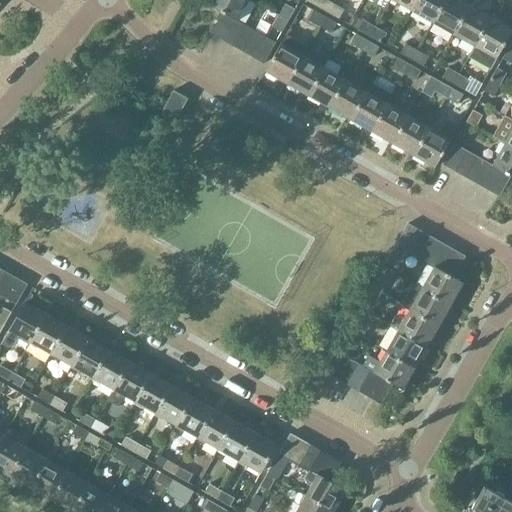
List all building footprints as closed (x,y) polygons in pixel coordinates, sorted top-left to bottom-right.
[(250,0),(249,0),(211,0),(209,6),(223,14),(234,20),(237,22),(250,0)] [(320,0),(316,7),(328,14),(334,4),(326,0),(320,0)] [(391,0),(412,11),(417,0),(391,0)] [(417,0),(412,11),(433,23),(445,0),(417,0)] [(445,0),(433,23),(454,35),(470,6),(469,6),(457,0),(445,0)] [(328,14),(339,20),(345,10),(334,4),(328,14)] [(285,5),(278,17),(288,22),(295,10),(285,5)] [(470,6),(454,35),(475,47),(491,18),(490,18),(470,7),(471,7),(470,6)] [(308,21),(320,27),(325,18),(314,11),(308,21)] [(234,20),(223,14),(211,34),(222,41),(234,20)] [(272,28),(282,33),(288,22),(278,17),(272,28)] [(325,18),(320,27),(331,34),(337,24),(325,18)] [(491,69),(511,31),(511,30),(492,19),(491,18),(475,47),(469,57),(491,69)] [(244,26),(237,22),(234,20),(222,41),(232,47),(244,26)] [(358,31),(370,37),(375,28),(364,21),(358,31)] [(254,32),(244,26),(232,47),(243,53),(254,32)] [(370,37),(381,44),(387,34),(375,28),(370,37)] [(265,38),(254,32),(243,53),(253,58),(265,38)] [(287,85),(303,56),(308,48),(286,35),(281,44),(265,73),(276,79),(287,85)] [(351,45),(362,51),(367,41),(356,35),(351,45)] [(276,44),(265,38),(253,58),(264,65),(276,44)] [(367,41),(362,51),(374,58),(379,48),(367,41)] [(511,41),(502,59),(511,64),(511,41)] [(400,54),(412,61),(417,51),(406,45),(400,54)] [(412,61),(423,67),(429,58),(417,51),(412,61)] [(308,97),(324,68),(303,56),(287,85),(308,97)] [(404,74),(409,65),(398,59),(393,68),(404,74)] [(308,97),(329,109),(345,80),(349,72),(328,60),(324,68),(308,97)] [(409,65),(404,74),(418,83),(424,73),(409,65)] [(442,78),(454,85),(460,75),(448,69),(442,78)] [(500,86),(506,74),(497,69),(490,80),(500,86)] [(454,85),(465,91),(471,82),(460,75),(454,85)] [(435,92),(440,82),(430,77),(421,92),(431,98),(435,92)] [(329,109),(350,120),(366,92),(345,80),(329,109)] [(500,86),(490,80),(484,92),(493,97),(500,86)] [(440,82),(435,92),(446,98),(451,89),(440,82)] [(451,89),(446,98),(458,105),(463,95),(451,89)] [(187,99),(172,91),(160,113),(175,121),(187,99)] [(350,120),(371,132),(387,104),(366,92),(350,120)] [(371,132),(392,144),(408,116),(387,104),(371,132)] [(476,128),(482,116),(473,111),(466,122),(476,128)] [(392,144),(413,156),(429,127),(408,116),(392,144)] [(476,128),(466,122),(460,134),(469,139),(476,128)] [(429,127),(413,156),(435,168),(457,129),(446,123),(440,133),(429,127)] [(466,151),(454,144),(442,165),(454,172),(466,151)] [(511,147),(505,144),(493,166),(511,176),(511,147)] [(477,157),(466,151),(454,172),(466,178),(477,157)] [(488,163),(477,157),(466,178),(477,184),(488,163)] [(499,169),(493,166),(488,163),(477,184),(487,190),(499,169)] [(511,176),(499,169),(487,190),(499,197),(511,176)] [(419,231),(408,224),(396,245),(406,251),(408,252),(419,231)] [(431,237),(419,231),(408,252),(419,258),(431,237)] [(442,244),(431,237),(419,258),(430,265),(442,244)] [(454,250),(442,244),(430,265),(435,267),(442,271),(454,250)] [(396,245),(390,256),(399,262),(406,251),(396,245)] [(465,257),(454,250),(442,271),(453,278),(465,257)] [(422,289),(451,305),(463,283),(453,278),(442,271),(435,267),(422,289)] [(17,279),(7,273),(0,285),(0,295),(6,299),(17,279)] [(371,288),(381,293),(388,281),(378,276),(371,288)] [(28,285),(17,279),(6,299),(16,305),(28,285)] [(371,288),(365,299),(374,305),(381,293),(371,288)] [(422,289),(410,310),(439,326),(451,305),(422,289)] [(8,333),(29,345),(46,315),(25,303),(8,333)] [(4,308),(0,314),(0,322),(5,325),(12,313),(4,308)] [(439,326),(410,310),(398,331),(427,347),(439,326)] [(29,345),(50,357),(67,327),(46,315),(29,345)] [(348,330),(358,336),(364,324),(354,318),(348,330)] [(50,357),(71,368),(88,339),(67,327),(50,357)] [(358,336),(348,330),(340,344),(350,350),(358,336)] [(398,331),(386,352),(415,368),(427,347),(398,331)] [(71,368),(92,380),(109,351),(88,339),(71,368)] [(92,380),(113,392),(130,362),(109,351),(92,380)] [(347,358),(336,351),(324,372),(336,379),(347,358)] [(415,368),(386,352),(374,373),(381,378),(393,384),(403,390),(415,368)] [(347,358),(336,379),(347,385),(359,365),(347,358)] [(113,392),(134,404),(151,374),(130,362),(113,392)] [(359,365),(347,385),(358,392),(370,371),(359,365)] [(0,367),(0,376),(8,381),(13,373),(1,366),(0,367)] [(381,378),(374,374),(370,371),(358,392),(369,398),(381,378)] [(13,373),(8,381),(21,389),(26,380),(13,373)] [(134,404),(155,416),(172,386),(151,374),(134,404)] [(393,384),(381,378),(369,398),(381,405),(393,384)] [(18,393),(6,385),(1,394),(14,401),(18,393)] [(155,416),(176,428),(193,398),(172,386),(155,416)] [(38,398),(50,405),(55,397),(43,390),(38,398)] [(55,397),(50,405),(63,412),(68,404),(55,397)] [(176,428),(197,440),(214,410),(193,398),(176,428)] [(48,409),(35,402),(31,410),(43,417),(48,409)] [(56,425),(60,416),(48,409),(43,417),(56,425)] [(197,440),(217,451),(234,422),(214,410),(197,440)] [(80,422),(92,429),(97,421),(84,414),(80,422)] [(97,421),(92,429),(105,436),(109,428),(97,421)] [(255,434),(234,422),(217,451),(238,463),(255,434)] [(72,434),(85,441),(90,433),(77,426),(72,434)] [(90,433),(85,441),(97,448),(102,440),(90,433)] [(0,444),(0,470),(10,476),(27,446),(6,434),(0,444)] [(255,434),(238,463),(260,476),(277,446),(255,434)] [(300,440),(290,434),(279,454),(289,459),(289,460),(300,440)] [(122,446),(134,453),(139,445),(126,438),(122,446)] [(300,440),(289,460),(299,465),(311,445),(300,440)] [(139,445),(134,453),(147,460),(151,452),(139,445)] [(321,452),(311,445),(299,465),(307,470),(310,471),(321,452)] [(10,476),(31,488),(48,458),(27,446),(10,476)] [(114,458),(127,465),(131,457),(119,450),(114,458)] [(341,463),(321,452),(310,471),(315,474),(316,473),(330,482),(341,463)] [(289,459),(279,454),(272,465),(282,471),(289,459)] [(131,457),(127,465),(139,472),(144,464),(131,457)] [(69,470),(48,458),(31,488),(52,500),(69,470)] [(181,468),(168,461),(164,469),(176,477),(181,468)] [(176,477),(189,484),(193,475),(181,468),(176,477)] [(89,482),(69,470),(52,500),(73,511),(89,482)] [(310,483),(304,495),(333,511),(345,490),(330,482),(316,473),(315,474),(310,471),(307,470),(302,478),(310,483)] [(173,481),(161,473),(156,482),(169,489),(173,481)] [(173,481),(169,489),(181,496),(186,488),(173,481)] [(99,511),(110,494),(89,482),(73,511),(99,511)] [(222,492),(210,485),(205,493),(218,500),(222,492)] [(261,485),(256,495),(265,501),(271,491),(261,485)] [(469,511),(511,511),(511,502),(484,486),(469,511)] [(222,492),(218,500),(230,507),(235,499),(222,492)] [(126,511),(130,505),(110,494),(99,511),(126,511)] [(258,511),(265,501),(256,495),(248,508),(254,511),(258,511)] [(293,511),(333,511),(304,495),(293,511)] [(210,511),(215,504),(202,497),(198,505),(209,511),(210,511)]
